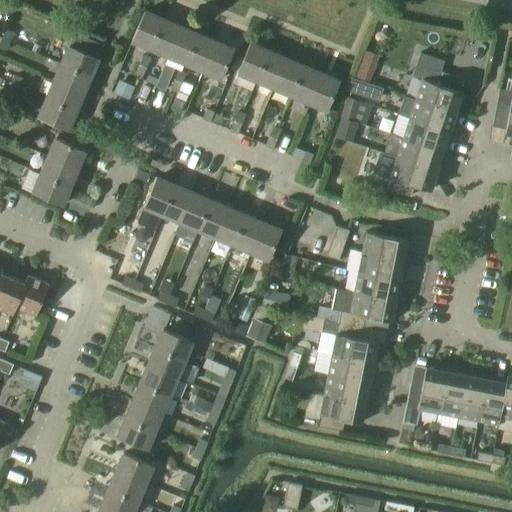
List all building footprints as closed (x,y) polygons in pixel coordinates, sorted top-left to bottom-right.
[(150,49),(163,19),(144,11),(131,41),(150,49)] [(168,57),(181,27),(163,19),(150,49),(168,57)] [(168,57),(186,64),(198,35),(181,27),(168,57)] [(2,38),(10,42),(14,33),(5,30),(2,38)] [(196,69),(204,72),(216,43),(198,35),(186,64),(196,69)] [(0,42),(0,49),(6,52),(10,42),(2,38),(0,42)] [(204,72),(222,80),(235,51),(216,43),(204,72)] [(257,82),(270,52),(252,44),(239,74),(257,82)] [(62,64),(92,76),(100,58),(70,45),(62,64)] [(381,86),(367,82),(375,55),(359,50),(347,90),(378,99),(381,86)] [(275,89),(288,60),(270,52),(257,82),(275,89)] [(416,99),(456,113),(463,93),(457,91),(461,79),(441,72),(444,61),(420,53),(413,76),(422,80),(416,99)] [(135,75),(143,78),(151,58),(143,54),(135,75)] [(292,97),(305,68),(288,60),(275,89),(292,97)] [(62,64),(54,81),(84,94),(92,76),(62,64)] [(292,97),(310,105),(323,75),(305,68),(292,97)] [(182,82),(186,74),(178,71),(170,90),(177,93),(182,82)] [(11,84),(19,87),(22,79),(14,75),(11,84)] [(310,105),(328,112),(341,83),(323,75),(310,105)] [(47,99),(76,112),(84,94),(54,81),(47,99)] [(192,86),(182,82),(177,93),(187,98),(192,86)] [(6,94),(15,97),(19,87),(11,84),(6,94)] [(511,135),(511,92),(499,90),(492,123),(507,126),(506,134),(511,135)] [(39,118),(69,130),(76,112),(47,99),(39,118)] [(409,119),(449,133),(456,113),(416,99),(409,119)] [(350,100),(348,115),(360,117),(362,101),(350,100)] [(202,120),(210,123),(214,112),(207,109),(202,120)] [(230,132),(237,135),(246,115),(238,112),(230,132)] [(389,134),(443,152),(449,133),(409,119),(403,138),(389,134)] [(272,149),(281,130),(273,127),(265,146),(272,149)] [(397,157),(396,158),(436,172),(443,152),(389,134),(383,152),(397,157)] [(49,157),(78,169),(85,150),(57,138),(49,157)] [(301,162),(308,165),(313,154),(306,151),(301,162)] [(41,174),(70,186),(78,169),(49,157),(41,174)] [(386,189),(410,197),(414,185),(430,190),(436,172),(396,158),(386,189)] [(34,193),(62,205),(70,186),(41,174),(34,193)] [(144,207),(163,215),(175,186),(156,178),(144,207)] [(163,215),(180,223),(193,193),(175,186),(163,215)] [(180,223),(198,230),(210,201),(193,193),(180,223)] [(198,230),(216,238),(228,208),(210,201),(198,230)] [(216,238),(234,245),(246,216),(228,208),(216,238)] [(234,245),(251,253),(264,223),(246,216),(234,245)] [(251,253),(270,260),(282,231),(264,223),(251,253)] [(326,256),(338,260),(348,229),(336,226),(326,256)] [(362,254),(403,262),(408,242),(366,233),(362,254)] [(403,262),(362,254),(358,274),(399,281),(403,262)] [(335,289),(395,302),(399,281),(358,274),(348,272),(344,291),(335,289)] [(0,309),(12,315),(16,307),(15,307),(26,283),(6,274),(0,288),(0,309)] [(16,307),(36,316),(49,284),(29,276),(26,283),(15,307),(16,307)] [(122,285),(131,289),(135,281),(125,277),(122,285)] [(131,289),(140,293),(143,284),(135,281),(131,289)] [(316,319),(363,328),(365,316),(391,322),(395,302),(335,289),(331,309),(319,306),(316,319)] [(157,300),(167,304),(170,296),(160,292),(157,300)] [(167,304),(175,307),(179,299),(170,296),(167,304)] [(192,315),(202,319),(206,311),(196,307),(192,315)] [(202,319),(210,323),(214,314),(206,311),(202,319)] [(247,338),(265,344),(272,325),(254,319),(247,338)] [(361,339),(363,328),(316,319),(314,331),(321,332),(317,352),(331,355),(373,363),(377,343),(361,339)] [(228,330),(238,334),(241,326),(232,322),(228,330)] [(163,330),(155,348),(185,361),(193,343),(163,330)] [(0,342),(0,350),(4,352),(9,343),(1,340),(0,342)] [(155,348),(148,366),(178,379),(185,361),(155,348)] [(288,366),(296,369),(301,355),(293,352),(288,366)] [(369,384),(373,363),(331,355),(327,375),(369,383),(369,384)] [(199,374),(220,383),(227,366),(206,357),(199,374)] [(13,364),(6,362),(2,372),(9,375),(13,364)] [(148,366),(140,384),(170,396),(178,379),(148,366)] [(284,379),(291,381),(296,369),(288,366),(284,379)] [(224,377),(232,381),(236,372),(227,368),(224,377)] [(420,409),(437,413),(446,372),(425,368),(422,384),(411,382),(406,407),(403,417),(402,422),(417,425),(420,409)] [(437,413),(458,417),(466,377),(446,372),(437,413)] [(365,403),(369,384),(369,383),(327,375),(323,394),(364,403),(365,403)] [(499,417),(511,419),(511,376),(507,376),(505,384),(498,421),(499,417)] [(220,386),(228,390),(232,381),(224,377),(220,386)] [(458,417),(478,421),(486,381),(466,377),(458,417)] [(498,425),(498,421),(505,384),(486,381),(478,421),(498,425)] [(140,384),(133,401),(163,414),(170,396),(140,384)] [(361,424),(365,403),(364,403),(323,394),(317,427),(342,432),(344,420),(361,424)] [(126,419),(155,432),(163,414),(133,401),(126,419)] [(213,404),(209,413),(218,416),(222,407),(213,404)] [(206,422),(214,425),(218,416),(209,413),(206,422)] [(118,438),(148,450),(155,432),(126,419),(118,438)] [(195,448),(204,452),(208,443),(199,439),(195,448)] [(436,452),(450,455),(452,446),(438,444),(436,452)] [(450,455),(464,458),(466,449),(452,446),(450,455)] [(191,458),(200,461),(204,452),(195,448),(191,458)] [(476,460),(490,463),(492,455),(478,452),(476,460)] [(117,472),(146,485),(154,466),(125,453),(117,472)] [(490,463),(504,465),(505,457),(492,455),(490,463)] [(109,489),(138,502),(146,485),(117,472),(109,489)] [(180,487),(188,491),(192,482),(184,478),(180,487)] [(282,507),(296,509),(302,485),(287,483),(282,507)] [(101,507),(113,511),(134,511),(138,502),(109,489),(101,507)] [(344,502),(358,505),(359,497),(345,494),(344,502)] [(358,505),(371,508),(373,500),(359,497),(358,505)] [(384,510),(394,511),(396,511),(398,505),(386,502),(384,510)]
